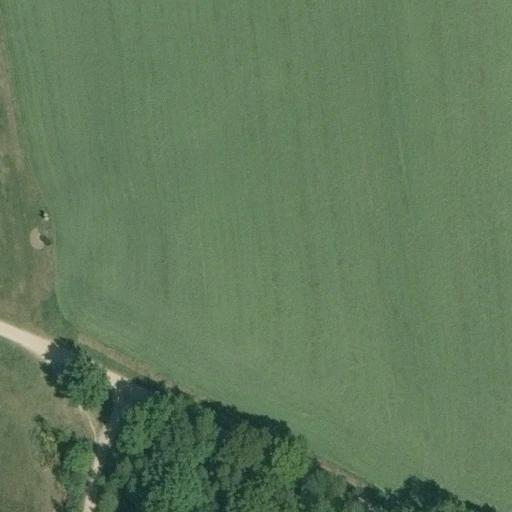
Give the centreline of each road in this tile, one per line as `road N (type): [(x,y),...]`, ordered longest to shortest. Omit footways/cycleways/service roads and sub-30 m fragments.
road 1 (track): [(366,511),(130,386)]
road 2 (track): [(130,386),(0,329)]
road 3 (track): [(130,386),(104,443),(87,511)]
